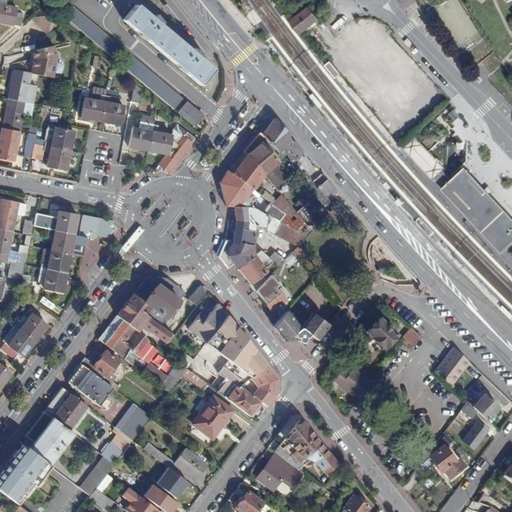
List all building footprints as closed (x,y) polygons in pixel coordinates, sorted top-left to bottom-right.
[(23,14),(16,12),(17,7),(0,3),(0,22),(13,26),(14,25),(21,26),(23,14)] [(191,47),(189,50),(160,25),(163,22),(156,14),(152,18),(136,5),(123,20),(201,85),(213,71),(198,57),(202,52),(191,47)] [(115,59),(124,48),(74,6),(65,16),(115,59)] [(45,8),(32,20),(49,34),(61,23),(45,8)] [(301,33),(318,20),(309,8),(292,20),(301,33)] [(53,46),(31,50),(34,59),(31,73),(54,77),(57,58),(53,46)] [(175,109),(184,99),(133,56),(124,67),(175,109)] [(326,65),(336,77),(341,73),(331,61),(326,65)] [(33,104),(34,104),(37,87),(29,85),(31,73),(14,70),(11,89),(13,90),(11,99),(25,102),(33,104)] [(413,75),(394,93),(417,117),(436,100),(413,75)] [(131,101),(139,103),(141,90),(135,85),(134,88),(132,101),(131,101)] [(125,100),(132,101),(134,88),(127,87),(125,100)] [(81,118),(101,121),(107,91),(95,89),(93,94),(92,94),(90,100),(85,99),(81,118)] [(101,121),(120,125),(124,106),(117,105),(119,92),(107,90),(107,91),(101,121)] [(3,128),(20,131),(23,114),(25,102),(11,99),(9,109),(6,108),(3,128)] [(23,114),(31,115),(33,104),(25,102),(23,114)] [(195,127),(204,117),(186,102),(178,112),(195,127)] [(298,158),(303,154),(274,120),(260,134),(293,171),(314,196),(324,206),(338,193),(326,179),(317,187),(309,179),(309,180),(297,167),(300,164),(298,158)] [(129,148),(149,152),(153,126),(139,124),(138,130),(133,129),(129,148)] [(189,150),(190,144),(194,139),(176,125),(172,129),(171,136),(165,134),(164,138),(157,137),(158,127),(153,126),(149,152),(166,155),(154,171),(160,172),(162,168),(169,172),(185,152),(189,150)] [(28,133),(36,134),(38,128),(30,126),(28,133)] [(35,143),(70,150),(74,132),(48,127),(45,141),(35,139),(35,143)] [(0,140),(0,157),(14,160),(20,131),(3,128),(0,140)] [(274,187),(293,171),(260,134),(258,132),(242,152),(246,156),(263,174),(274,187)] [(433,177),(444,166),(415,138),(404,149),(433,177)] [(25,156),(32,157),(34,146),(35,143),(28,142),(25,156)] [(67,171),(70,150),(35,143),(34,146),(36,146),(34,158),(41,159),(43,151),(52,153),(50,161),(48,161),(46,167),(67,171)] [(227,171),(231,175),(246,156),(242,152),(227,171)] [(252,190),(263,174),(246,156),(231,175),(251,189),(252,190)] [(447,182),(441,188),(503,254),(509,248),(511,245),(511,217),(505,210),(493,197),(487,191),(480,183),(473,175),(469,171),(464,166),(450,179),(449,180),(447,182)] [(233,207),(250,207),(246,195),(251,189),(231,175),(227,171),(226,171),(219,183),(224,208),(233,207)] [(306,237),(312,230),(296,211),(280,195),(276,200),(265,191),(261,196),(268,202),(272,205),(285,215),(279,223),(306,237)] [(319,223),(329,213),(324,206),(314,196),(296,211),(312,230),(319,223)] [(0,202),(0,230),(12,233),(16,215),(23,216),(26,205),(1,200),(0,202)] [(279,223),(285,215),(272,205),(268,202),(261,213),(279,223)] [(253,256),(252,246),(255,227),(264,228),(273,233),(279,223),(261,213),(250,207),(233,207),(235,221),(232,243),(224,240),(217,257),(227,268),(232,264),(237,269),(253,256)] [(319,223),(325,229),(337,216),(332,210),(329,213),(319,223)] [(48,229),(75,234),(78,216),(58,211),(56,218),(35,213),(33,226),(48,229)] [(94,238),(96,236),(99,218),(84,216),(80,235),(86,237),(94,238)] [(107,238),(115,227),(114,221),(99,218),(96,236),(107,238)] [(22,234),(30,235),(32,222),(25,221),(22,234)] [(297,246),(306,237),(279,223),(273,233),(272,234),(296,247),(297,246)] [(70,254),(82,256),(86,237),(80,235),(75,234),(48,229),(47,234),(56,236),(54,244),(52,244),(50,249),(70,254)] [(0,260),(6,262),(6,260),(8,251),(12,233),(0,230),(0,260)] [(351,265),(352,264),(351,241),(329,241),(330,265),(332,265),(332,270),(351,270),(351,265)] [(291,252),(298,260),(304,254),(297,246),(296,247),(291,252)] [(40,268),(66,274),(70,254),(50,249),(44,248),(40,268)] [(272,262),(278,266),(284,259),(273,252),(268,259),(260,250),(253,256),(237,269),(250,284),(249,285),(254,291),(255,290),(265,280),(269,275),(264,269),(272,262)] [(24,265),(25,265),(27,254),(19,253),(17,263),(11,262),(9,270),(22,272),(24,265)] [(43,289),(62,293),(66,274),(40,268),(37,282),(39,283),(39,285),(43,286),(43,289)] [(8,277),(20,280),(22,272),(9,270),(8,277)] [(144,313),(161,326),(166,317),(184,292),(163,277),(159,277),(143,277),(131,293),(133,295),(149,306),(144,313)] [(33,287),(30,285),(30,282),(22,280),(20,287),(20,289),(31,297),(33,287)] [(273,311),(285,301),(273,286),(271,287),(265,280),(255,290),(273,311)] [(188,299),(197,306),(207,292),(202,285),(196,287),(188,299)] [(171,334),(161,326),(144,313),(149,306),(133,295),(131,293),(115,315),(147,339),(151,333),(165,343),(171,334)] [(207,317),(200,312),(188,328),(206,342),(218,325),(226,316),(216,304),(207,317)] [(310,335),(317,340),(328,324),(313,313),(302,328),(300,328),(286,312),(273,326),(285,341),(293,335),(295,337),(297,337),(298,340),(300,342),(303,342),(305,340),(305,338),(307,337),(310,335)] [(14,325),(35,341),(47,326),(31,314),(27,319),(23,325),(17,321),(14,325)] [(17,321),(23,325),(27,319),(22,314),(17,321)] [(132,349),(137,353),(147,339),(115,315),(97,339),(137,369),(138,367),(141,369),(144,365),(141,363),(142,360),(130,351),(132,349)] [(206,342),(205,344),(211,348),(231,322),(226,316),(218,325),(206,342)] [(174,336),(180,328),(166,317),(161,326),(174,336)] [(384,349),(397,335),(379,318),(365,332),(384,349)] [(231,322),(211,348),(227,360),(217,373),(225,380),(217,392),(226,399),(235,386),(237,388),(250,378),(261,370),(266,366),(240,333),(235,330),(236,328),(235,328),(230,324),(231,323),(231,322)] [(19,354),(23,357),(35,341),(14,325),(11,329),(16,333),(7,345),(5,343),(0,349),(14,360),(19,354)] [(400,340),(410,348),(420,337),(410,328),(400,340)] [(5,343),(7,345),(16,333),(11,329),(2,341),(5,343)] [(459,374),(457,372),(466,360),(452,348),(434,372),(450,387),(459,374)] [(85,368),(103,381),(118,361),(105,351),(94,365),(83,357),(79,363),(80,364),(85,368)] [(180,360),(188,366),(192,360),(185,354),(180,360)] [(457,372),(459,374),(468,362),(466,360),(457,372)] [(159,386),(168,392),(181,375),(186,368),(177,362),(159,386)] [(0,388),(11,373),(0,364),(0,388)] [(109,402),(104,398),(111,388),(103,381),(85,368),(80,364),(73,374),(72,372),(65,381),(98,406),(99,404),(105,408),(109,402)] [(266,366),(261,370),(250,378),(257,388),(257,389),(253,386),(248,393),(267,407),(277,394),(277,380),(266,366)] [(334,381),(358,399),(372,382),(352,367),(349,372),(343,368),(334,381)] [(197,386),(201,380),(186,368),(181,375),(197,386)] [(253,416),(260,405),(237,388),(235,386),(226,399),(249,416),(250,414),(253,416)] [(44,412),(68,431),(86,407),(60,387),(43,411),(44,412)] [(496,408),(498,406),(484,394),(478,400),(477,399),(471,406),(492,425),(502,414),(496,408)] [(192,425),(212,439),(232,411),(213,397),(192,425)] [(116,427),(132,439),(150,416),(133,404),(116,427)] [(472,419),(476,413),(467,405),(463,411),(472,419)] [(32,452),(50,465),(73,434),(68,431),(44,412),(26,436),(34,443),(37,445),(32,452)] [(325,474),(337,464),(299,419),(298,420),(292,416),(290,416),(277,434),(283,438),(274,452),(276,454),(299,469),(312,458),(325,474)] [(474,449),(488,431),(477,422),(463,440),(474,449)] [(102,456),(113,464),(131,441),(118,431),(100,455),(102,456)] [(448,446),(453,442),(444,434),(440,439),(448,446)] [(50,465),(22,443),(0,471),(0,492),(16,505),(32,484),(34,486),(50,465)] [(29,450),(32,452),(37,445),(34,443),(29,450)] [(185,448),(174,462),(148,443),(143,450),(165,466),(175,474),(179,467),(196,480),(207,465),(202,461),(205,457),(191,447),(188,451),(185,448)] [(451,477),(458,471),(453,464),(456,461),(444,446),(430,457),(442,472),(444,470),(451,477)] [(291,488),(301,474),(297,471),(299,469),(276,454),(258,478),(272,488),(274,486),(283,493),(286,493),(288,492),(291,488)] [(95,489),(105,475),(113,464),(102,456),(78,488),(89,496),(95,489)] [(458,471),(464,466),(459,459),(456,461),(453,464),(458,471)] [(511,465),(503,477),(511,483),(511,465)] [(175,474),(165,466),(153,481),(176,498),(187,483),(175,474)] [(95,489),(101,493),(111,479),(105,475),(95,489)] [(161,511),(170,511),(177,504),(151,484),(142,496),(159,510),(161,511)] [(128,511),(157,511),(159,510),(142,496),(127,485),(118,496),(127,503),(123,508),(128,511)] [(107,503),(110,499),(101,493),(95,489),(89,496),(89,497),(103,508),(107,503)] [(234,508),(240,511),(256,511),(263,503),(247,491),(234,508)] [(343,508),(348,511),(366,511),(369,508),(353,495),(343,508)] [(102,510),(103,508),(89,497),(87,499),(102,510)] [(0,511),(11,511),(0,503),(0,511)]
